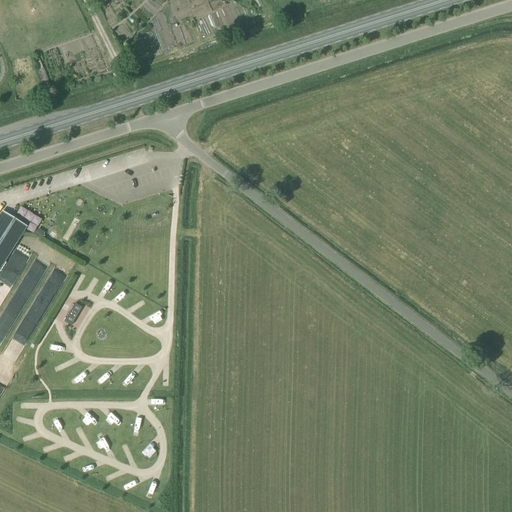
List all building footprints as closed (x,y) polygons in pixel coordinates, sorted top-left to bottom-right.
[(47,78),(42,80),(45,89),(50,87),(47,78)] [(0,212),(0,269),(19,240),(27,228),(1,211),(0,212)] [(43,303),(64,278),(56,271),(35,295),(43,303)] [(22,275),(6,311),(11,314),(14,308),(24,312),(37,281),(22,275)] [(81,308),(74,304),(64,322),(71,326),(81,308)]
